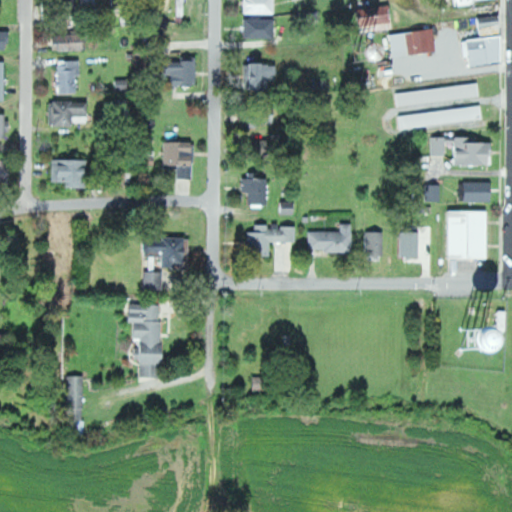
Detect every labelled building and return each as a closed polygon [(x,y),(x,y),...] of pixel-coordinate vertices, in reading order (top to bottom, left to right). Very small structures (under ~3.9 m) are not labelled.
[(247,0),(247,14),(278,13),(277,0),(247,0)] [(394,28),(393,6),(358,9),(360,31),(394,28)] [(277,38),(277,18),(247,18),(248,38),(277,38)] [(392,32),(393,46),(418,45),(419,52),(437,51),(436,30),(392,32)] [(10,31),(0,31),(0,49),(11,49),(10,31)] [(87,33),(55,35),(56,51),(88,50),(87,33)] [(504,35),(504,62),(471,65),(466,39),(504,35)] [(0,100),(7,101),(8,62),(0,61),(0,100)] [(82,61),(58,62),(59,94),(79,93),(78,74),(82,74),(82,61)] [(253,64),(253,90),(277,90),(277,63),(253,64)] [(482,95),(480,82),(398,93),(400,106),(482,95)] [(90,124),(90,101),(51,101),(52,125),(90,124)] [(401,114),(403,127),(485,120),(483,106),(401,114)] [(8,115),(0,115),(0,138),(7,138),(8,115)] [(447,155),(447,137),(431,136),(430,155),(447,155)] [(480,142),(480,137),(454,136),(454,164),(495,165),(495,142),(480,142)] [(195,141),(165,142),(166,168),(180,168),(180,178),(196,178),(195,141)] [(54,182),(68,182),(68,187),(89,188),(90,160),(54,159),(54,182)] [(0,186),(9,187),(10,161),(0,160),(0,186)] [(250,191),(250,204),(269,205),(269,178),(245,178),(245,191),(250,191)] [(496,202),(496,182),(460,182),(460,196),(467,196),(467,202),(496,202)] [(282,214),(297,214),(297,201),(282,202),(282,214)] [(310,231),(310,251),(354,251),(353,223),(342,223),(342,231),(310,231)] [(273,242),(297,242),(298,226),(272,225),(272,224),(257,224),(257,232),(249,231),(248,256),(273,256),(273,242)] [(382,232),(365,231),(364,255),(381,256),(382,232)] [(401,231),(401,256),(422,255),(421,231),(401,231)] [(147,256),(166,256),(166,268),(182,268),(182,263),(191,263),(191,237),(147,237),(147,256)] [(167,289),(166,271),(144,271),(145,290),(167,289)] [(143,377),(156,377),(156,364),(169,363),(169,344),(164,345),(163,303),(133,304),(134,338),(143,338),(143,377)] [(70,429),(86,429),(85,376),(69,376),(70,429)] [(255,391),(271,392),(271,377),(256,376),(255,391)]
